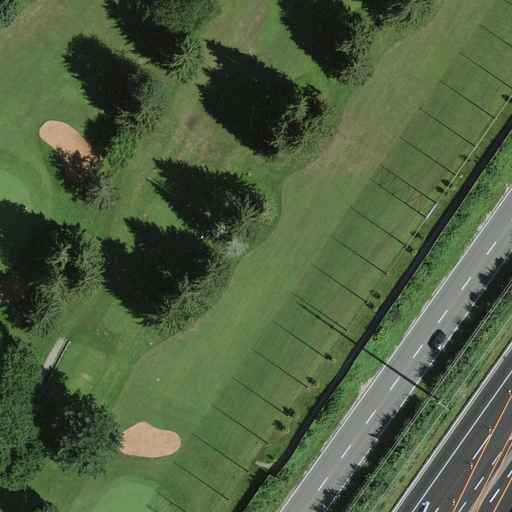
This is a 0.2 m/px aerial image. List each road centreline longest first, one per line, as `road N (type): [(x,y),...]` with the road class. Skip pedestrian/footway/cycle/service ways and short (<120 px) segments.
road 1 (primary): [(303,511),(511,219)]
road 2 (motorway): [(511,404),(435,511)]
